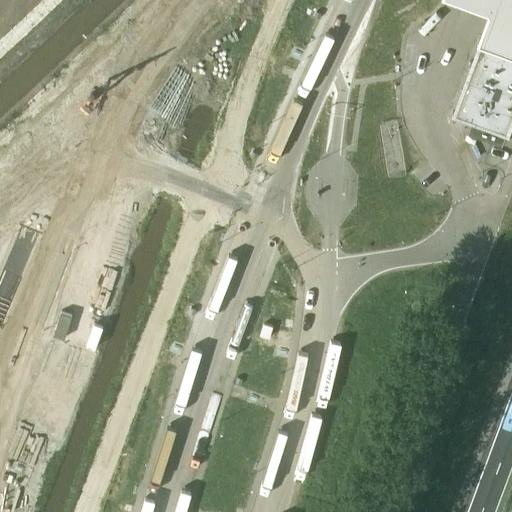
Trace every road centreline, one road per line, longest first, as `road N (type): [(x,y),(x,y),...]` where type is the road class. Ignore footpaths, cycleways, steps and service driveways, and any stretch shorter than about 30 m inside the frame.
road 1 (track): [(0,464),(14,377),(102,156),(264,213)]
road 2 (track): [(207,193),(96,511)]
road 3 (motorway): [(186,0),(0,202)]
